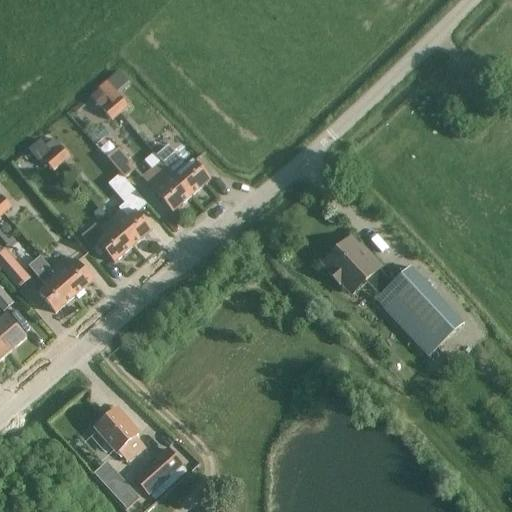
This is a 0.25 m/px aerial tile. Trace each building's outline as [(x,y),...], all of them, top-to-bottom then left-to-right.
[(497,82),(483,67),(467,84),(482,99),(497,82)] [(119,96),(111,103),(121,115),(129,108),(119,96)] [(88,116),(101,131),(121,115),(111,103),(102,110),(100,106),(88,116)] [(29,151),(41,165),(45,162),(54,173),(63,166),(53,154),(52,154),(41,140),(29,151)] [(61,147),(53,154),(63,166),(71,159),(61,147)] [(120,147),(109,157),(127,177),(138,167),(120,147)] [(180,160),(168,170),(192,198),(211,181),(194,162),(186,169),(180,160)] [(157,180),(157,181),(151,187),(157,194),(156,195),(173,214),(192,198),(168,170),(157,180)] [(108,186),(125,205),(137,194),(121,175),(108,186)] [(3,197),(0,199),(0,210),(4,215),(4,216),(13,209),(3,197)] [(128,219),(121,211),(109,220),(133,248),(152,232),(136,213),(128,219)] [(93,251),(99,247),(114,265),(133,248),(109,220),(99,229),(96,226),(81,238),(93,251)] [(341,283),(353,296),(367,284),(380,298),(375,302),(428,360),(465,325),(412,268),(392,286),(380,272),(381,270),(369,257),(367,259),(350,240),(324,265),(331,272),(328,275),(338,286),(341,283)] [(63,261),(51,271),(75,299),(94,282),(77,262),(75,264),(69,257),(64,262),(63,261)] [(40,258),(29,267),(47,289),(39,295),(56,315),(75,299),(51,271),(40,258)] [(14,261),(2,271),(18,290),(31,280),(14,261)] [(0,287),(0,309),(4,314),(15,304),(0,287)] [(8,317),(0,324),(0,346),(8,356),(27,340),(8,317)] [(0,363),(8,356),(0,346),(0,363)] [(117,411),(96,429),(118,454),(124,449),(134,459),(145,449),(136,439),(139,436),(117,411)] [(166,447),(157,455),(157,456),(133,477),(152,497),(167,484),(170,487),(179,478),(168,467),(177,459),(166,447)] [(139,500),(107,464),(94,475),(126,511),(139,500)]
